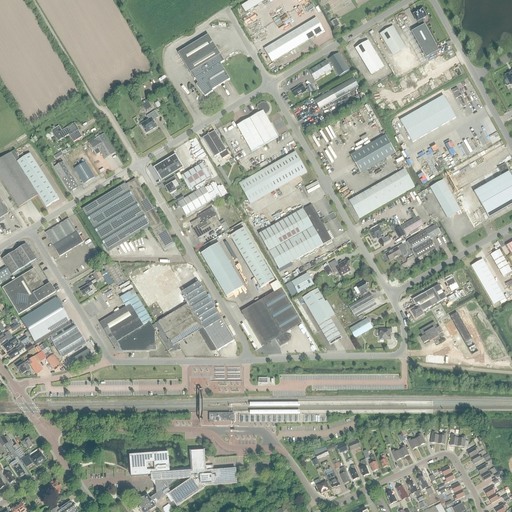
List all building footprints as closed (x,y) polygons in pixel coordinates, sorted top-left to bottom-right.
[(249,0),(240,6),(245,14),(269,0),(249,0)] [(339,10),(342,16),(356,8),(351,0),(345,0),(346,1),(343,3),(346,7),(339,10)] [(420,27),(411,32),(425,58),(439,51),(424,25),(425,24),(422,19),(426,17),(423,10),(413,15),(417,22),(420,27)] [(272,62),(324,31),(316,18),(264,50),(272,62)] [(380,34),(404,73),(417,67),(392,27),(380,34)] [(208,35),(178,53),(194,80),(195,79),(198,84),(196,85),(205,97),(213,91),(212,90),(230,80),(220,64),(224,62),(208,35)] [(384,67),(368,41),(355,49),(371,75),(384,67)] [(178,52),(190,45),(189,43),(177,49),(178,52)] [(339,53),(328,59),(339,77),(349,70),(339,53)] [(332,70),(326,61),(309,71),(314,80),(332,70)] [(319,109),(359,87),(354,79),(314,101),(319,109)] [(297,86),(298,87),(291,91),(295,97),(301,93),(302,94),(306,91),(301,84),(297,86)] [(443,96),(400,121),(412,143),(456,118),(443,96)] [(148,102),(142,106),(146,111),(151,107),(148,102)] [(247,120),(236,126),(252,152),(265,145),(278,137),(265,115),(267,114),(269,112),(270,109),(269,106),(266,104),(263,103),(260,104),(258,106),(257,109),(258,112),(259,113),(251,117),(247,120)] [(155,111),(147,116),(149,120),(141,124),(146,132),(151,129),(152,129),(156,127),(152,120),(158,117),(155,111)] [(73,142),(82,137),(78,130),(74,124),(73,125),(62,131),(59,126),(51,130),(52,131),(51,132),(52,132),(58,141),(69,135),(73,142)] [(215,132),(215,131),(203,138),(203,139),(214,157),(226,150),(215,132)] [(101,153),(105,159),(115,153),(104,134),(89,143),(96,156),(101,153)] [(385,136),(351,156),(356,165),(360,173),(395,153),(385,136)] [(14,151),(0,159),(0,177),(17,205),(19,207),(37,195),(15,161),(19,158),(14,151)] [(307,173),(295,152),(247,179),(239,184),(250,204),(307,173)] [(439,172),(439,174),(453,167),(450,161),(470,152),(446,153),(449,158),(448,158),(446,154),(443,155),(446,160),(440,163),(443,170),(439,172)] [(38,168),(29,154),(17,162),(46,207),(58,200),(38,168)] [(153,168),(161,181),(183,168),(175,155),(153,168)] [(258,169),(268,164),(266,160),(256,166),(258,169)] [(426,162),(432,176),(437,173),(432,160),(426,162)] [(78,187),(63,162),(54,167),(70,192),(70,193),(78,187)] [(85,162),(74,169),(83,184),(95,177),(85,162)] [(202,164),(181,176),(189,189),(210,177),(202,164)] [(511,176),(505,164),(498,168),(502,176),(473,192),(488,219),(511,205),(511,178),(511,177),(511,176)] [(218,168),(229,186),(231,184),(230,182),(228,179),(227,177),(225,174),(221,167),(220,166),(218,168)] [(405,170),(349,202),(359,220),(415,188),(405,170)] [(384,170),(372,176),(373,178),(385,172),(384,170)] [(125,185),(125,184),(82,210),(83,210),(103,244),(108,253),(149,228),(163,251),(174,244),(171,238),(165,229),(141,189),(135,179),(131,181),(128,183),(125,185)] [(177,192),(181,189),(175,180),(171,182),(171,183),(165,187),(169,195),(176,191),(177,192)] [(460,211),(443,180),(430,188),(447,217),(447,218),(460,211)] [(211,200),(204,187),(193,194),(178,203),(186,216),(211,200)] [(323,245),(331,240),(312,205),(303,210),(259,234),(279,270),(323,245)] [(214,210),(212,211),(211,209),(199,215),(198,215),(197,218),(198,219),(190,223),(194,229),(192,230),(198,239),(221,225),(215,216),(216,214),(214,210)] [(418,216),(401,226),(406,235),(423,225),(418,216)] [(83,243),(69,219),(45,233),(59,257),(83,243)] [(436,225),(408,241),(418,258),(435,248),(430,240),(437,236),(441,234),(436,225)] [(380,236),(383,234),(379,227),(370,233),(374,239),(377,237),(378,239),(381,237),(380,236)] [(399,239),(405,235),(400,227),(395,230),(394,230),(394,231),(395,232),(399,239)] [(243,228),(229,236),(260,290),(275,281),(243,228)] [(2,259),(12,275),(36,259),(26,244),(2,259)] [(217,244),(201,253),(228,298),(244,289),(217,244)] [(407,252),(405,250),(403,245),(397,248),(386,254),(390,261),(400,255),(401,256),(404,257),(406,255),(407,252)] [(490,255),(503,277),(511,272),(499,250),(490,255)] [(323,257),(311,264),(312,266),(324,260),(323,257)] [(478,262),(471,266),(493,305),(505,299),(482,259),(478,262)] [(334,273),(337,271),(340,277),(350,271),(348,268),(349,267),(346,261),(338,265),(335,260),(329,264),(334,273)] [(0,284),(1,284),(0,282),(11,275),(6,267),(0,271),(0,284)] [(34,269),(33,269),(1,288),(15,310),(18,315),(55,292),(49,283),(44,287),(43,287),(43,286),(42,285),(41,284),(33,270),(34,269)] [(103,278),(99,270),(92,274),(97,282),(103,278)] [(105,271),(101,274),(108,286),(112,283),(105,271)] [(292,283),(298,294),(313,285),(307,274),(292,283)] [(453,278),(447,282),(452,291),(458,288),(453,278)] [(87,285),(80,290),(83,296),(88,293),(89,296),(90,296),(94,294),(94,293),(93,290),(91,291),(88,287),(93,284),(91,282),(87,285)] [(157,322),(155,324),(157,328),(160,332),(158,333),(169,351),(172,349),(173,351),(179,350),(181,350),(177,343),(198,331),(211,352),(215,351),(216,350),(217,352),(234,341),(221,320),(199,282),(182,293),(187,301),(184,303),(185,305),(157,322)] [(274,293),(241,312),(242,313),(262,347),(276,339),(280,346),(290,340),(291,336),(287,335),(286,332),(302,323),(281,289),(277,282),(270,286),(274,293)] [(360,293),(363,299),(369,295),(366,290),(368,289),(366,286),(367,285),(366,285),(367,283),(365,283),(364,282),(356,286),(360,293)] [(421,312),(441,301),(433,288),(412,300),(417,308),(409,312),(412,320),(423,315),(421,312)] [(449,296),(452,302),(466,295),(463,289),(449,296)] [(126,307),(100,323),(115,349),(115,350),(117,353),(119,353),(123,353),(123,352),(150,351),(156,351),(156,346),(155,346),(155,332),(149,322),(152,320),(135,294),(133,290),(120,298),(126,307)] [(324,303),(316,290),(302,298),(317,324),(330,346),(342,339),(330,317),(334,315),(326,301),(324,303)] [(370,295),(369,295),(363,299),(349,307),(355,318),(376,305),(370,295)] [(72,322),(70,323),(69,321),(55,298),(20,319),(26,330),(36,345),(46,339),(49,344),(52,342),(61,358),(62,358),(62,357),(85,343),(85,344),(85,343),(72,322)] [(457,313),(450,317),(465,343),(471,340),(472,339),(457,313)] [(369,330),(372,328),(370,325),(367,319),(350,329),(355,338),(369,330)] [(444,337),(442,333),(443,333),(439,327),(437,328),(436,326),(434,322),(419,331),(422,335),(423,336),(420,338),(423,343),(429,340),(430,342),(433,340),(434,342),(444,337)] [(4,330),(0,323),(0,332),(4,330),(5,331),(10,328),(9,326),(4,330)] [(19,327),(17,323),(10,328),(12,332),(19,327)] [(390,333),(391,333),(391,328),(386,328),(386,330),(379,330),(380,336),(378,336),(378,342),(384,342),(384,340),(390,340),(390,333)] [(8,341),(11,339),(9,336),(8,336),(6,333),(3,334),(0,336),(0,343),(0,344),(7,339),(8,341)] [(28,340),(26,336),(19,341),(22,344),(28,340)] [(17,342),(14,337),(8,341),(8,342),(2,346),(6,352),(13,348),(11,346),(17,342)] [(18,347),(19,347),(8,355),(11,360),(19,354),(18,352),(25,347),(23,344),(18,347)] [(33,347),(31,344),(25,348),(28,352),(34,348),(33,347)] [(89,350),(72,361),(74,365),(92,354),(89,350)] [(41,352),(35,356),(40,363),(46,359),(41,352)] [(47,360),(53,368),(59,364),(53,356),(47,360)] [(36,374),(42,370),(33,357),(24,363),(23,362),(15,366),(18,370),(19,370),(22,374),(27,371),(28,371),(29,370),(29,369),(30,369),(28,365),(29,364),(36,374)] [(233,413),(217,414),(217,415),(229,415),(229,421),(219,421),(219,422),(234,422),(233,413)] [(229,421),(229,415),(217,415),(217,414),(213,414),(213,415),(209,415),(209,421),(213,421),(213,422),(217,422),(217,423),(219,423),(219,422),(219,421),(229,421)] [(213,415),(213,414),(209,414),(209,422),(217,422),(213,422),(213,421),(209,421),(209,415),(213,415)] [(437,444),(439,435),(435,435),(435,433),(432,432),(430,443),(437,444)] [(421,434),(418,435),(419,438),(415,439),(419,447),(425,444),(421,434)] [(442,436),(439,435),(437,444),(445,445),(446,434),(442,434),(442,436)] [(450,446),(457,447),(458,438),(454,438),(455,435),(451,435),(450,446)] [(3,436),(0,437),(0,443),(2,446),(5,445),(11,453),(14,451),(11,447),(13,446),(10,441),(7,443),(3,436)] [(466,437),(462,436),(462,439),(458,438),(457,447),(464,448),(466,437)] [(26,444),(28,448),(34,445),(29,437),(21,442),(23,445),(26,444)] [(412,450),(419,447),(415,439),(412,441),(411,438),(408,440),(412,450)] [(351,443),(353,449),(360,446),(358,440),(351,443)] [(348,450),(345,444),(337,447),(339,453),(342,452),(341,451),(344,450),(345,451),(348,450)] [(405,445),(401,447),(402,449),(399,451),(403,458),(409,455),(405,445)] [(467,452),(470,458),(478,454),(476,451),(478,450),(476,446),(467,452)] [(14,451),(20,459),(24,456),(19,448),(14,451)] [(132,472),(131,472),(131,477),(155,475),(157,475),(157,478),(157,481),(155,481),(156,494),(150,498),(150,499),(147,495),(136,503),(139,508),(141,510),(142,511),(149,511),(155,507),(153,504),(157,501),(166,495),(168,494),(170,492),(167,487),(178,480),(193,478),(169,495),(168,494),(166,495),(170,501),(171,503),(169,504),(170,507),(175,504),(177,507),(204,489),(203,487),(205,486),(237,484),(236,477),(239,477),(238,474),(236,475),(236,469),(210,471),(210,467),(208,467),(206,468),(204,450),(190,451),(191,468),(169,469),(168,452),(153,454),(153,455),(131,457),(132,472)] [(396,461),(403,458),(399,451),(396,452),(395,450),(391,451),(396,461)] [(382,460),(380,461),(383,468),(388,466),(387,463),(386,459),(384,453),(380,455),(382,460)] [(42,463),(41,463),(44,461),(45,460),(45,459),(44,458),(43,458),(42,458),(40,454),(32,459),(29,454),(20,460),(24,466),(29,462),(31,464),(34,462),(36,467),(42,463)] [(474,465),(483,459),(481,456),(479,457),(478,454),(470,458),(474,465)] [(370,458),(371,461),(369,461),(370,464),(370,465),(370,466),(371,467),(373,472),(373,471),(374,472),(375,471),(376,470),(379,469),(376,462),(375,459),(373,455),(370,456),(371,457),(370,458)] [(16,460),(14,461),(10,464),(19,477),(20,477),(22,476),(22,475),(24,474),(22,470),(22,468),(20,468),(16,460)] [(363,476),(368,474),(367,470),(366,466),(364,460),(361,462),(360,463),(362,467),(359,468),(361,473),(361,472),(363,476)] [(476,469),(480,476),(488,471),(486,468),(488,467),(486,463),(476,469)] [(349,473),(351,477),(353,480),(358,478),(353,466),(350,467),(352,471),(349,473)] [(444,477),(451,473),(448,466),(438,471),(440,474),(442,473),(444,477)] [(7,467),(4,469),(7,474),(4,476),(9,483),(15,480),(12,475),(10,472),(7,467)] [(344,468),(340,469),(342,474),(340,475),(344,484),(350,482),(344,468)] [(488,471),(480,476),(484,482),(493,476),(491,473),(489,474),(488,471)] [(340,485),(338,481),(334,473),(327,476),(332,488),(335,486),(336,487),(337,487),(338,486),(339,486),(340,485)] [(454,480),(451,473),(444,477),(445,480),(443,481),(445,484),(454,480)] [(426,483),(425,480),(424,480),(423,477),(417,479),(420,486),(419,487),(421,491),(425,489),(425,488),(428,487),(426,483)] [(44,494),(39,497),(42,502),(45,500),(43,497),(49,494),(47,492),(50,490),(51,491),(52,494),(52,493),(53,494),(56,492),(57,493),(60,491),(59,489),(60,488),(60,487),(60,486),(59,485),(58,485),(58,484),(55,480),(47,486),(48,486),(42,490),(44,494)] [(323,493),(324,492),(329,490),(325,482),(317,486),(317,487),(317,489),(318,489),(320,494),(320,493),(321,493),(323,493)] [(414,493),(418,502),(424,499),(420,491),(417,492),(416,488),(414,485),(412,482),(407,484),(410,491),(409,491),(411,495),(414,493)] [(452,490),(454,494),(462,490),(458,483),(449,488),(450,491),(452,490)] [(408,497),(406,492),(405,493),(404,489),(403,490),(402,486),(399,488),(399,487),(397,488),(397,489),(396,489),(399,496),(400,496),(402,500),(408,497)] [(493,490),(495,489),(493,486),(484,491),(487,498),(495,493),(493,490)] [(454,494),(455,497),(453,498),(455,501),(465,496),(462,490),(454,494)] [(395,498),(393,494),(393,495),(391,491),(386,494),(389,501),(387,501),(389,505),(397,502),(395,498)] [(497,497),(495,493),(487,498),(491,504),(500,499),(499,495),(497,497)] [(70,502),(58,509),(55,505),(49,509),(50,511),(54,511),(56,511),(77,511),(75,508),(73,505),(73,506),(70,501),(70,502)] [(22,511),(25,510),(20,503),(15,506),(19,511),(22,511)]
